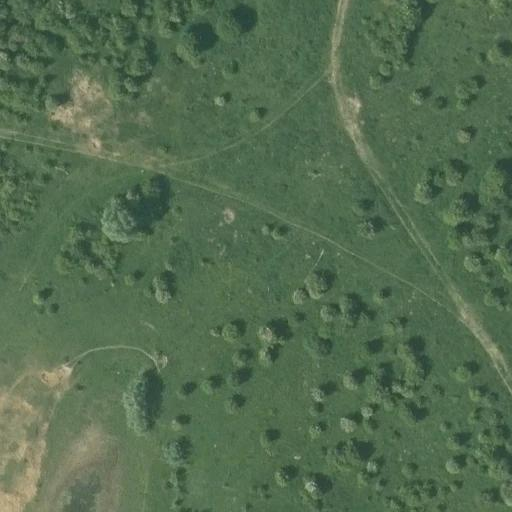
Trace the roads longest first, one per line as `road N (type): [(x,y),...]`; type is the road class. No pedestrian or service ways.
road 1 (track): [(0,133),(152,161),(472,317)]
road 2 (track): [(152,161),(215,147),(296,96),(346,50)]
